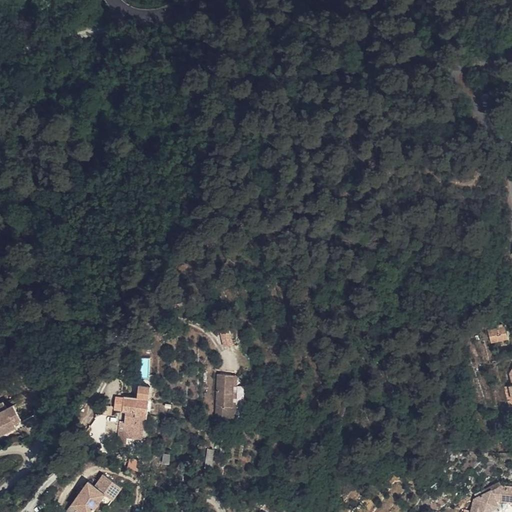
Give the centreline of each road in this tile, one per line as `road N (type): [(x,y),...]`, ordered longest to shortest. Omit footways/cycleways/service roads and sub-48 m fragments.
road 1 (track): [(197,286),(139,329),(106,372),(78,446),(26,511)]
road 2 (residential): [(511,58),(476,55),(463,88),(511,185)]
